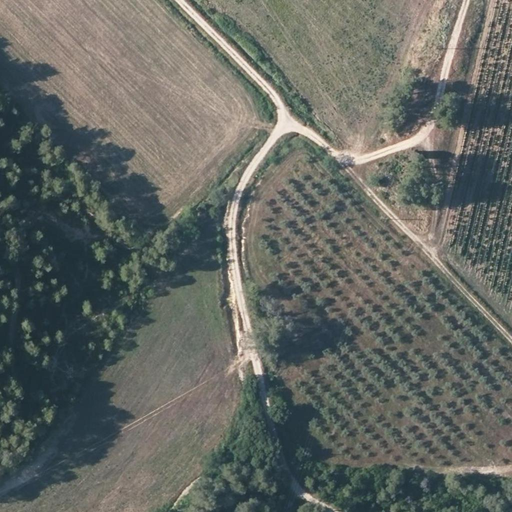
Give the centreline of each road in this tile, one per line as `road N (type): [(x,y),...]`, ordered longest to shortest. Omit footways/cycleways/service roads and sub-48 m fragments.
road 1 (track): [(180,0),(280,101),(283,131),(240,190),(229,247),(266,409),(303,492),(341,511)]
road 2 (track): [(280,101),(339,161),(397,152),(431,123),(465,0)]
road 3 (track): [(346,160),(438,263),(431,123)]
road 4 (track): [(168,511),(207,477),(236,434),(243,372),(236,288)]
